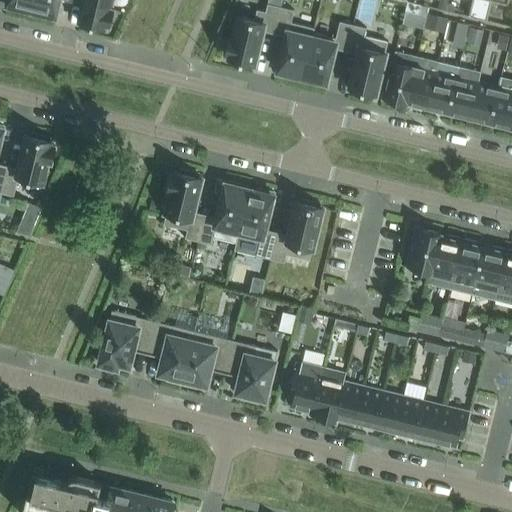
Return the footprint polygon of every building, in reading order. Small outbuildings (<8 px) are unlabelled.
[(8,0),(7,7),(25,11),(26,8),(32,10),(33,0),(8,0)] [(33,0),(32,10),(37,11),(37,14),(55,19),(59,0),(33,0)] [(85,0),(80,22),(83,22),(82,26),(101,30),(101,27),(105,28),(105,24),(109,25),(113,9),(109,8),(111,0),(85,0)] [(438,0),(437,8),(446,11),(448,0),(438,0)] [(472,0),(469,16),(487,21),(492,0),(491,0),(490,0),(472,0)] [(407,1),(405,11),(419,14),(421,4),(407,1)] [(262,30),(274,33),(281,6),(267,3),(265,11),(257,9),(254,20),(239,17),(234,39),(230,38),(226,53),(230,54),(229,58),(232,59),(232,62),(250,66),(251,63),(254,64),(262,30)] [(294,10),(281,6),(274,33),(286,36),(277,73),(295,78),(296,75),(302,76),(313,32),(312,32),(311,36),(289,31),(294,10)] [(428,14),(424,28),(445,33),(448,19),(428,14)] [(334,48),(346,51),(353,24),(340,21),(335,38),(313,32),(302,76),(308,77),(307,81),(325,85),(334,48)] [(458,21),(455,33),(466,36),(469,25),(469,24),(458,21)] [(366,27),(353,24),(346,51),(358,54),(350,88),(354,89),(353,92),(371,96),(372,93),(375,94),(388,41),(364,36),(366,27)] [(466,36),(465,40),(479,43),(483,29),(469,25),(466,36)] [(500,34),(499,41),(507,43),(508,36),(500,34)] [(395,51),(383,99),(405,105),(417,57),(395,51)] [(417,57),(405,105),(406,105),(407,102),(427,107),(436,71),(438,62),(417,57)] [(457,76),(448,112),(469,117),(478,81),(478,82),(480,72),(459,67),(458,67),(456,76),(457,76)] [(436,71),(427,107),(448,112),(457,76),(456,76),(436,71)] [(499,86),(490,122),(511,127),(511,122),(511,79),(501,77),(500,77),(498,86),(499,86)] [(478,81),(469,117),(490,122),(499,86),(498,86),(478,82),(478,81)] [(7,166),(0,192),(14,196),(17,181),(41,187),(47,160),(51,161),(55,145),(51,145),(52,141),(49,140),(49,137),(31,132),(30,135),(27,135),(19,169),(7,166)] [(198,241),(205,214),(193,211),(201,177),(198,176),(199,173),(180,169),(180,172),(176,171),(175,175),(172,174),(168,189),(172,190),(163,224),(187,229),(185,237),(198,241)] [(205,214),(198,241),(212,244),(212,241),(216,225),(238,230),(237,235),(238,235),(249,189),(243,188),(244,184),(226,180),(217,217),(205,214)] [(238,235),(234,249),(257,255),(271,258),(277,232),(265,229),(274,192),(256,187),(255,190),(249,189),(238,235)] [(310,259),(314,241),(322,207),(319,206),(320,203),(302,199),(301,202),(297,201),(289,235),(277,232),(271,258),(284,262),(286,253),(310,259)] [(151,200),(149,209),(158,211),(160,202),(151,200)] [(417,227),(414,241),(407,267),(430,272),(440,232),(417,227)] [(450,287),(462,238),(448,234),(446,237),(440,236),(441,232),(440,232),(430,272),(427,282),(450,287)] [(476,241),(475,241),(462,238),(450,287),(472,293),(484,246),(477,245),(476,241)] [(494,298),(507,249),(493,245),(490,248),(484,246),(472,293),(494,298)] [(511,249),(507,249),(494,298),(511,302),(511,249)] [(14,270),(1,264),(0,265),(0,292),(4,294),(14,270)] [(178,265),(176,274),(187,277),(190,267),(178,265)] [(301,308),(298,319),(310,322),(313,311),(301,308)] [(135,343),(151,347),(157,321),(112,310),(99,363),(117,368),(119,363),(129,366),(135,343)] [(411,316),(408,327),(416,329),(419,318),(411,316)] [(336,318),(334,325),(349,329),(351,322),(336,318)] [(419,318),(417,330),(438,335),(441,324),(441,323),(428,320),(419,318)] [(195,330),(157,321),(151,347),(164,350),(159,373),(167,375),(166,379),(182,383),(195,330)] [(358,323),(356,331),(356,332),(368,334),(370,326),(358,323)] [(441,324),(438,335),(446,337),(449,338),(452,327),(441,324)] [(232,339),(195,330),(182,383),(197,387),(198,382),(207,384),(212,362),(226,366),(232,339)] [(395,341),(397,333),(386,330),(384,338),(395,341)] [(463,330),(460,340),(472,343),(474,332),(463,330)] [(409,336),(397,333),(395,341),(407,344),(409,336)] [(486,335),(483,346),(505,351),(507,340),(486,335)] [(277,350),(232,339),(226,366),(241,369),(236,392),(241,393),(240,398),(259,402),(260,398),(265,399),(277,350)] [(435,351),(437,343),(425,340),(423,348),(435,351)] [(449,346),(437,343),(435,351),(447,354),(449,346)] [(464,351),(462,360),(473,363),(475,354),(464,351)] [(311,415),(313,415),(322,376),(325,367),(302,362),(300,371),(295,370),(289,395),(293,396),(291,405),(312,410),(311,415)] [(335,421),(336,416),(344,382),(322,376),(313,415),(335,421)] [(363,386),(344,382),(336,416),(344,418),(343,420),(355,422),(363,386)] [(383,391),(363,386),(355,422),(366,425),(366,423),(375,426),(383,391)] [(383,429),(394,432),(403,396),(383,391),(375,426),(383,428),(383,429)] [(423,401),(403,396),(394,432),(405,435),(406,433),(414,435),(423,401)] [(423,439),(434,442),(443,406),(423,401),(414,435),(423,437),(423,439)] [(469,412),(443,406),(434,442),(446,445),(446,443),(456,445),(458,436),(463,437),(469,412)] [(22,511),(106,511),(112,490),(111,490),(100,487),(101,483),(76,477),(75,477),(74,477),(72,477),(70,478),(69,479),(68,480),(67,481),(67,483),(32,474),(30,482),(22,511)] [(112,486),(111,490),(112,490),(106,511),(127,511),(133,491),(112,486)] [(148,511),(153,495),(133,491),(127,511),(148,511)] [(170,511),(173,500),(153,495),(148,511),(170,511)]
